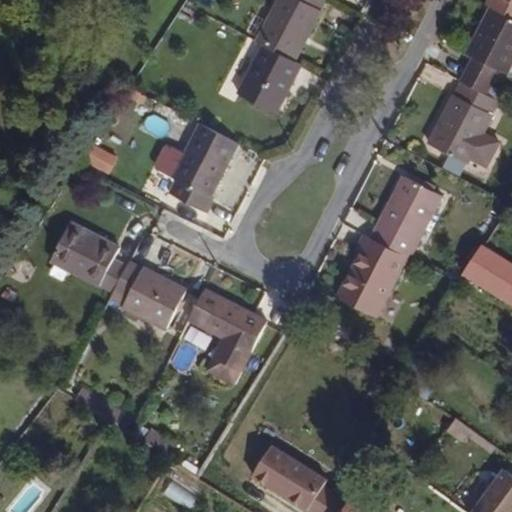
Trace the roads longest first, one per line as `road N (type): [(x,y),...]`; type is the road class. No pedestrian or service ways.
road 1 (residential): [(308,266),(285,277),(247,261),(240,233),(276,172),(316,145),(390,0)]
road 2 (residential): [(444,0),(308,266)]
